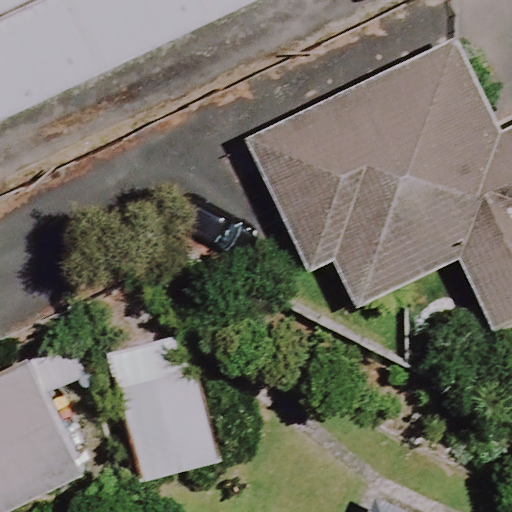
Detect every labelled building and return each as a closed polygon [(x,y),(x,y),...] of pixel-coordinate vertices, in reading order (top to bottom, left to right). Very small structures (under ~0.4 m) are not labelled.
[(0,0),(0,124),(249,0),(0,0)] [(454,38),(244,139),(307,268),(320,262),(346,314),(456,261),(490,331),(511,319),(511,124),(499,130),(454,38)] [(218,464),(184,337),(112,356),(146,483),(218,464)] [(0,511),(1,511),(81,472),(29,368),(0,382),(0,511)] [(411,511),(376,496),(368,511),(411,511)]
